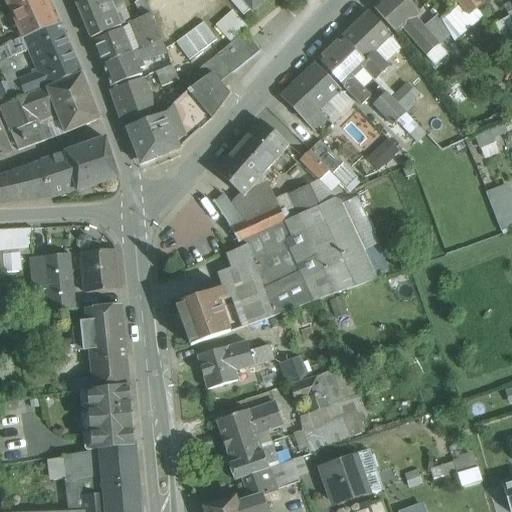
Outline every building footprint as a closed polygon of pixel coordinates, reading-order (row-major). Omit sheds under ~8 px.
[(5,0),(11,13),(40,0),(5,0)] [(46,0),(40,0),(11,13),(23,39),(58,26),(46,0)] [(88,0),(77,4),(77,5),(92,39),(122,27),(130,24),(131,24),(121,0),(88,0)] [(245,0),(253,8),(262,0),(245,0)] [(421,14),(409,0),(382,0),(374,7),(398,34),(404,29),(427,57),(440,45),(425,27),(416,18),(421,14)] [(456,0),(462,6),(470,16),(471,14),(477,9),(483,4),(483,5),(485,3),(481,0),(456,0)] [(470,16),(462,6),(443,22),(451,36),(454,40),(483,16),(477,9),(471,14),(470,16)] [(214,24),(230,40),(246,24),(230,8),(214,24)] [(370,12),(342,38),(368,65),(363,69),(373,79),(375,81),(389,67),(375,53),(392,36),(370,12)] [(131,24),(130,24),(131,25),(123,30),(132,54),(163,42),(152,15),(131,24)] [(439,16),(425,27),(440,45),(451,36),(443,22),(439,16)] [(511,20),(510,18),(496,25),(509,50),(511,48),(511,20)] [(203,20),(175,40),(188,59),(216,39),(203,20)] [(58,26),(23,39),(14,43),(6,47),(8,50),(12,58),(30,51),(66,36),(61,24),(58,26)] [(123,30),(95,42),(104,67),(132,54),(123,30)] [(246,33),(218,56),(232,74),(233,75),(261,52),(246,33)] [(66,36),(30,51),(39,73),(19,81),(25,96),(82,72),(66,36)] [(342,38),(319,61),(362,106),(372,98),(363,89),(373,79),(363,69),(368,65),(342,38)] [(163,42),(132,54),(139,69),(144,67),(143,63),(168,54),(163,42)] [(132,54),(104,67),(111,88),(142,76),(139,69),(132,54)] [(218,56),(185,82),(191,90),(213,74),(221,83),(232,74),(218,56)] [(316,64),(281,97),(307,124),(322,110),(329,118),(336,111),(342,118),(356,105),(316,64)] [(173,66),(157,72),(163,87),(179,81),(173,66)] [(83,74),(48,89),(58,115),(66,134),(101,120),(83,74)] [(213,74),(191,90),(171,108),(166,113),(167,114),(181,149),(212,120),(231,95),(221,83),(213,74)] [(144,79),(110,92),(124,130),(127,129),(154,119),(152,97),(144,79)] [(19,81),(9,85),(11,90),(15,100),(25,96),(19,81)] [(7,82),(0,84),(0,87),(3,94),(11,90),(9,85),(7,82)] [(58,115),(48,89),(1,108),(19,151),(48,141),(40,122),(58,115)] [(407,114),(387,94),(374,106),(394,127),(407,114)] [(167,103),(159,112),(160,116),(167,114),(166,113),(171,108),(167,103)] [(322,110),(307,124),(315,132),(329,118),(322,110)] [(154,119),(127,129),(142,166),(181,150),(181,149),(167,114),(160,116),(154,119)] [(58,115),(40,122),(48,141),(66,134),(58,115)] [(357,118),(347,125),(358,142),(369,136),(357,118)] [(288,145),(262,122),(243,144),(268,168),(288,145)] [(0,124),(0,156),(11,153),(0,124)] [(427,135),(417,124),(408,132),(418,143),(427,135)] [(106,139),(66,153),(77,191),(78,192),(119,179),(106,139)] [(344,164),(321,141),(311,151),(330,172),(333,175),(344,164)] [(243,144),(217,173),(243,196),(248,190),(257,198),(268,184),(260,177),(268,168),(243,144)] [(392,148),(378,159),(388,171),(401,161),(392,148)] [(330,172),(311,151),(301,161),(320,181),(322,180),(330,172)] [(66,153),(0,176),(0,204),(8,204),(53,199),(77,191),(66,153)] [(344,164),(333,175),(340,181),(339,182),(346,188),(356,178),(344,164)] [(330,172),(322,180),(331,190),(339,182),(340,181),(333,175),(330,172)] [(307,175),(298,184),(293,180),(282,190),(303,213),(315,205),(326,195),(307,175)] [(385,189),(361,199),(378,241),(402,232),(385,189)] [(511,189),(493,197),(507,238),(511,235),(511,189)] [(326,195),(315,205),(317,208),(317,209),(318,209),(325,223),(326,225),(337,219),(334,213),(335,213),(326,195)] [(247,221),(224,196),(216,203),(228,221),(232,228),(247,221)] [(317,208),(286,222),(279,207),(247,221),(232,228),(243,248),(248,246),(274,318),(315,303),(367,284),(355,258),(344,263),(326,225),(325,223),(318,209),(317,209),(317,208)] [(33,229),(0,230),(0,251),(32,249),(33,229)] [(105,247),(102,247),(101,244),(99,242),(92,242),(92,239),(87,235),(81,236),(77,241),(77,247),(82,251),(82,254),(86,294),(120,291),(116,251),(108,252),(107,249),(105,247)] [(243,248),(227,255),(232,269),(219,274),(224,288),(228,300),(232,298),(243,329),(274,318),(248,246),(243,248)] [(71,255),(45,258),(50,312),(76,309),(71,255)] [(50,312),(45,258),(30,259),(32,290),(27,291),(29,313),(50,312)] [(224,288),(176,305),(191,347),(232,333),(221,302),(228,300),(224,288)] [(122,306),(86,310),(87,322),(82,323),(85,351),(90,350),(92,365),(127,362),(122,306)] [(248,343),(229,348),(228,348),(198,357),(208,391),(239,382),(236,372),(255,366),(251,352),(248,343)] [(270,346),(251,352),(255,366),(275,361),(270,346)] [(403,347),(377,356),(380,364),(406,355),(403,347)] [(294,360),(284,363),(292,382),(301,379),(294,360)] [(127,362),(92,365),(93,378),(69,381),(71,393),(88,391),(129,386),(127,362)] [(343,402),(311,414),(312,430),(343,418),(350,437),(366,432),(360,416),(366,414),(347,368),(333,373),(343,402)] [(332,372),(291,387),(297,404),(307,400),(311,414),(343,402),(333,373),(332,372)] [(129,386),(88,391),(90,407),(89,408),(93,451),(101,451),(135,447),(133,429),(134,429),(134,428),(133,428),(131,405),(132,405),(132,404),(131,404),(129,386)] [(249,412),(220,422),(220,421),(218,422),(232,464),(230,465),(236,482),(243,479),(270,470),(270,469),(264,453),(263,454),(255,431),(266,428),(267,432),(283,426),(275,403),(249,412)] [(312,430),(303,434),(310,454),(350,437),(343,418),(312,430)] [(511,473),(494,479),(503,511),(511,511),(511,432),(503,434),(511,466),(511,473)] [(135,447),(101,451),(106,511),(141,511),(138,471),(137,471),(135,448),(135,447)] [(106,511),(101,451),(63,457),(64,460),(52,461),(54,481),(66,480),(69,511),(106,511)] [(369,453),(359,457),(366,477),(376,474),(369,453)] [(359,457),(323,469),(336,505),(371,493),(366,477),(359,457)] [(303,458),(292,462),(298,478),(299,478),(309,474),(303,458)] [(292,462),(270,469),(270,470),(277,491),(300,483),(299,478),(298,478),(292,462)] [(459,485),(481,481),(478,467),(456,472),(459,485)] [(270,470),(243,479),(252,503),(265,498),(264,497),(278,493),(277,491),(270,470)] [(236,497),(204,508),(205,511),(202,511),(269,511),(265,498),(252,503),(239,507),(236,497)] [(385,511),(381,500),(371,504),(373,511),(385,511)] [(398,510),(398,511),(426,511),(422,501),(398,510)]
